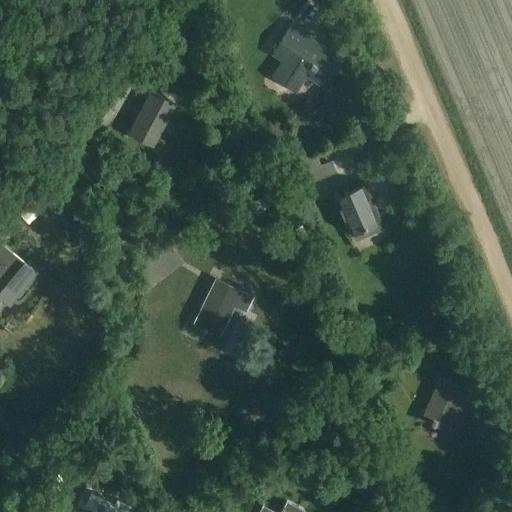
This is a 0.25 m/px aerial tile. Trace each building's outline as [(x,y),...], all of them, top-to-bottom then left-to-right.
[(297,92),(308,75),(326,87),(341,65),(301,39),(306,32),(293,23),(273,53),(283,59),(272,77),(297,92)] [(151,89),(128,132),(153,145),(176,103),(151,89)] [(336,193),(352,231),(383,218),(368,180),(336,193)] [(263,195),(245,210),(252,219),(270,205),(263,195)] [(0,292),(10,280),(21,290),(36,272),(4,245),(4,246),(0,242),(0,292)] [(211,287),(193,323),(220,336),(235,306),(247,312),(255,296),(230,284),(225,294),(211,287)] [(473,394),(440,379),(424,417),(432,420),(431,423),(447,431),(458,405),(467,409),(473,394)] [(117,511),(121,506),(95,492),(87,507),(97,511),(96,511),(117,511)] [(276,511),(263,505),(259,511),(303,511),(305,510),(287,501),(280,511),(276,511)]
